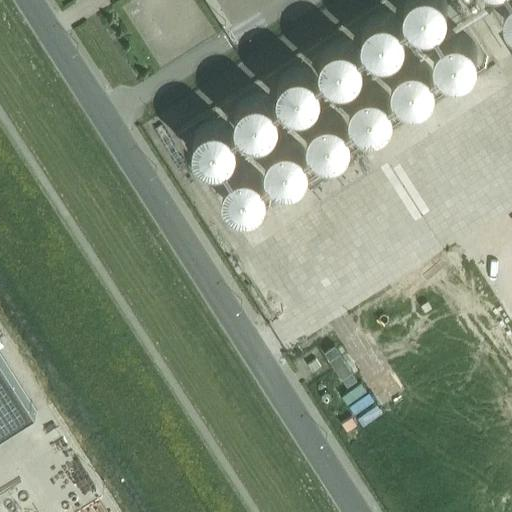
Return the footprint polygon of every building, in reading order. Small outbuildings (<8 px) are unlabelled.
[(388,0),(347,0),(366,22),(390,1),(388,0)] [(322,3),(304,28),(331,47),(349,22),(322,3)] [(275,33),(264,62),(294,74),(305,46),(275,33)] [(259,97),(262,67),(227,63),(224,92),(259,97)] [(204,128),(225,104),(197,81),(176,105),(204,128)] [(300,86),(299,127),(332,128),(334,87),(300,86)] [(253,153),(290,159),(293,144),(289,143),(293,118),(260,113),(253,153)]
